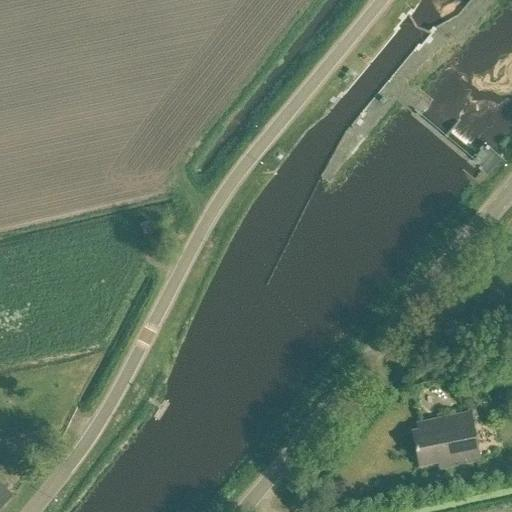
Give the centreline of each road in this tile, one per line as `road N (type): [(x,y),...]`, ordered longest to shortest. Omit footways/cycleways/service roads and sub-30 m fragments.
road 1 (unclassified): [(29,511),(84,446),(227,186),(380,0)]
road 2 (tertiary): [(242,511),(511,189)]
